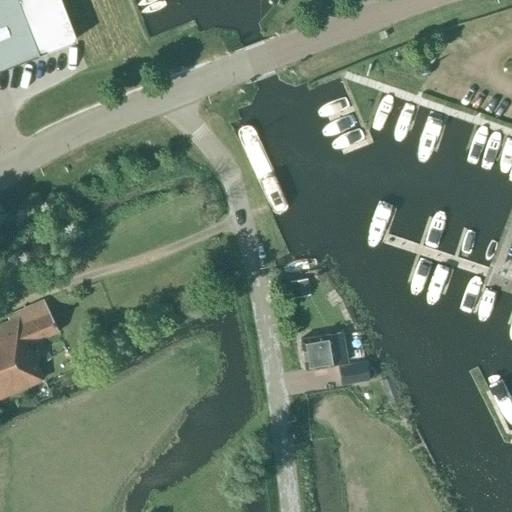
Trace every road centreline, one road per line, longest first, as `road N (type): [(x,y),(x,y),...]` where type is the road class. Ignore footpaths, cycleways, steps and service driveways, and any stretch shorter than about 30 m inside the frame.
road 1 (unclassified): [(290,511),(243,217),(226,168),(170,95)]
road 2 (unclassified): [(170,95),(417,0)]
road 3 (unclassified): [(0,177),(54,143),(170,95)]
